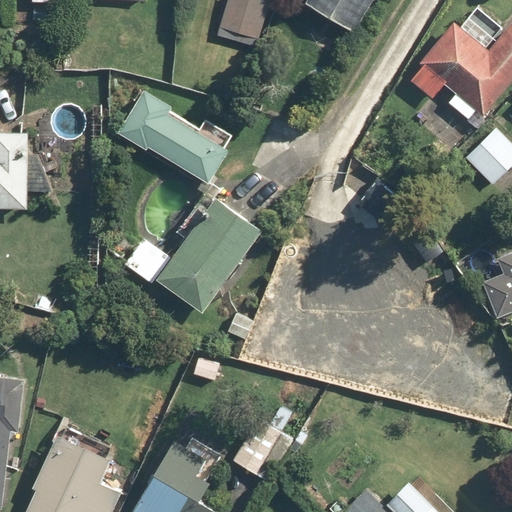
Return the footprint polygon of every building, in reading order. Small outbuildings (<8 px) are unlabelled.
[(270,0),(269,0),(224,0),(214,32),(255,46),(270,0)] [(372,0),(305,0),(305,1),(355,30),(372,0)] [(483,112),(511,77),(511,18),(511,19),(502,30),(475,8),(461,25),(454,20),(408,76),(433,96),(444,82),(456,92),(448,102),(478,127),(487,115),(483,112)] [(143,86),(118,130),(210,183),(231,146),(171,111),(175,104),(143,86)] [(511,163),(511,139),(495,124),(463,158),(492,185),(511,163)] [(51,189),(39,153),(27,153),(27,131),(0,129),(0,204),(26,205),(26,188),(51,189)] [(220,303),(213,298),(263,228),(215,195),(172,256),(158,277),(211,315),(220,303)] [(158,277),(172,256),(143,236),(124,263),(153,284),(158,277)] [(497,316),(511,310),(511,249),(477,263),(497,316)] [(403,298),(388,252),(291,282),(309,340),(345,329),(351,349),(427,325),(417,293),(403,298)] [(300,327),(263,312),(244,356),(281,371),(300,327)] [(222,362),(196,353),(190,371),(217,380),(222,362)] [(28,376),(0,373),(0,502),(6,503),(13,432),(22,433),(28,376)] [(294,437),(257,415),(232,459),(262,476),(273,457),(280,461),(294,437)] [(108,453),(58,431),(22,511),(111,511),(120,494),(95,483),(108,453)] [(186,444),(175,437),(131,511),(219,511),(197,499),(224,452),(192,434),(186,444)] [(440,511),(408,481),(384,506),(365,487),(341,511),(440,511)]
